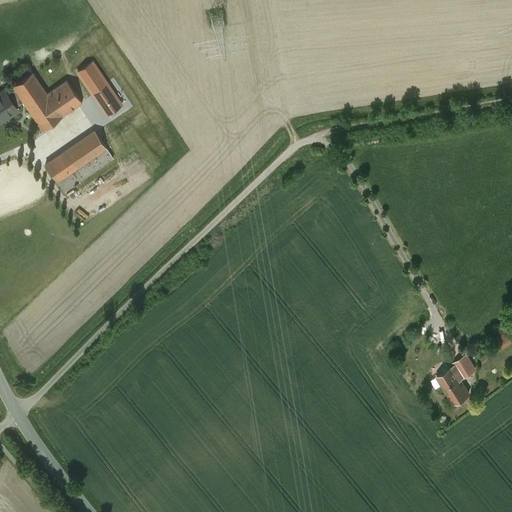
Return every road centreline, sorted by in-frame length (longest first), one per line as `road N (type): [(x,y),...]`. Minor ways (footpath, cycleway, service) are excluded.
road 1 (track): [(0,429),(303,137),(341,121),(511,93)]
road 2 (track): [(311,132),(330,137),(356,162),(444,312)]
road 3 (tertiary): [(88,511),(0,383)]
